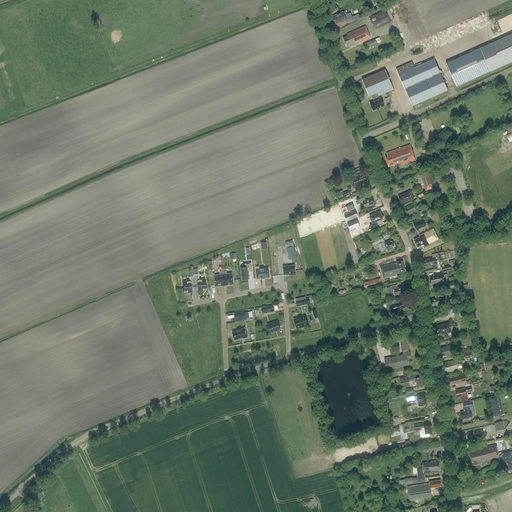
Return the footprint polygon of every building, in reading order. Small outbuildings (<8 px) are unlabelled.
[(399,11),(399,12),(402,18),(413,13),(410,7),(399,11)] [(375,29),(392,22),(387,10),(370,17),(375,29)] [(333,16),(336,24),(346,20),(352,17),(350,13),(345,15),(343,11),(333,16)] [(351,47),(371,38),(365,26),(347,34),(348,36),(343,38),(347,46),(350,45),(351,47)] [(457,87),(491,71),(492,71),(511,61),(511,34),(481,48),(447,64),(457,87)] [(412,62),(396,69),(405,89),(440,73),(434,59),(415,68),(412,62)] [(380,99),(379,96),(394,90),(386,70),(362,79),(370,96),(372,96),(374,101),(370,103),(374,111),(385,106),(381,98),(380,99)] [(413,106),(436,96),(448,90),(441,74),(405,90),(413,106)] [(388,157),(386,158),(389,167),(394,165),(395,166),(411,161),(411,163),(416,161),(410,145),(387,153),(388,157)] [(431,151),(422,155),(424,160),(433,157),(431,151)] [(428,172),(421,175),(426,190),(433,188),(428,172)] [(362,184),(368,182),(364,174),(360,175),(360,174),(350,179),(354,188),(362,185),(362,184)] [(402,204),(414,199),(411,191),(399,196),(402,204)] [(365,208),(374,204),(371,198),(366,200),(365,197),(357,201),(358,204),(362,202),(365,208)] [(407,215),(417,211),(414,204),(404,208),(407,215)] [(373,223),(384,219),(381,211),(370,216),(373,223)] [(345,217),(345,218),(347,222),(356,218),(358,217),(356,212),(345,217)] [(357,219),(348,223),(351,230),(360,226),(357,219)] [(423,219),(414,224),(417,230),(421,229),(420,227),(425,224),(424,220),(423,219)] [(423,244),(424,246),(438,240),(433,228),(423,233),(424,233),(419,235),(420,237),(414,240),(417,247),(423,244)] [(346,234),(354,262),(359,260),(351,232),(346,234)] [(382,236),(371,241),(373,246),(377,244),(381,252),(387,249),(388,250),(396,247),(393,240),(385,243),(382,236)] [(295,246),(287,248),(290,260),(298,258),(295,246)] [(442,267),(438,254),(432,255),(433,258),(426,259),(426,260),(425,260),(425,261),(425,264),(427,263),(427,266),(437,264),(438,268),(442,267)] [(396,274),(406,271),(403,261),(381,267),(384,278),(396,275),(396,274)] [(245,267),(241,268),(242,280),(249,279),(248,273),(253,273),(252,272),(251,263),(245,264),(245,267)] [(268,269),(260,269),(259,267),(256,267),(256,270),(257,279),(269,278),(268,269)] [(292,275),(292,276),(296,276),(295,267),(284,267),(284,275),(292,275)] [(220,275),(215,275),(216,286),(225,285),(223,269),(220,269),(219,269),(220,275)] [(227,269),(223,269),(225,285),(233,284),(232,273),(227,274),(227,269)] [(429,277),(430,282),(436,280),(436,279),(440,278),(440,280),(448,278),(447,275),(444,275),(443,273),(434,275),(434,276),(429,277)] [(194,277),(195,286),(198,285),(199,291),(203,291),(203,290),(207,290),(207,286),(206,286),(205,279),(201,279),(201,280),(199,281),(199,274),(193,275),(193,277),(194,277)] [(191,286),(195,286),(194,277),(193,277),(189,277),(190,282),(187,282),(187,281),(183,282),(184,289),(183,289),(183,292),(187,292),(188,293),(192,292),(191,286)] [(375,280),(364,283),(364,286),(365,289),(368,288),(372,287),(376,286),(375,283),(375,280)] [(395,296),(396,296),(406,293),(404,287),(398,288),(397,285),(387,288),(389,294),(394,292),(395,296)] [(444,297),(443,293),(435,295),(436,298),(429,300),(431,307),(441,304),(439,298),(444,297)] [(393,313),(400,311),(400,309),(406,308),(404,301),(398,303),(397,300),(386,303),(387,307),(391,306),(393,313)] [(245,312),(235,314),(236,321),(246,319),(245,312)] [(294,320),(297,328),(301,327),(301,328),(304,327),(304,326),(308,325),(306,316),(294,320)] [(271,324),(267,325),(270,333),(280,330),(277,321),(274,323),(273,322),(271,323),(271,324)] [(452,327),(450,327),(449,323),(434,326),(436,334),(441,333),(441,335),(451,332),(451,331),(453,331),(454,335),(457,334),(458,325),(452,325),(452,327)] [(241,329),(238,330),(237,331),(232,332),(235,340),(243,338),(243,339),(248,337),(245,328),(242,329),(241,329)] [(406,336),(399,337),(402,351),(403,351),(403,353),(404,355),(389,358),(389,357),(384,358),(386,367),(393,366),(393,368),(408,365),(407,360),(411,359),(410,351),(409,352),(408,350),(409,350),(406,336)] [(379,355),(375,343),(372,344),(378,362),(380,361),(378,355),(379,355)] [(441,357),(454,354),(451,345),(439,349),(441,357)] [(461,363),(458,364),(457,359),(445,362),(445,364),(443,365),(445,370),(446,369),(447,372),(459,369),(459,368),(462,367),(463,366),(462,364),(461,363)] [(466,382),(468,382),(466,373),(460,374),(460,376),(457,376),(449,378),(451,385),(456,384),(456,385),(458,384),(462,383),(466,382)] [(417,375),(408,377),(400,379),(401,384),(409,382),(409,381),(416,380),(417,388),(423,386),(421,377),(417,378),(417,375)] [(466,393),(472,391),(471,387),(465,389),(465,388),(455,391),(457,398),(461,397),(462,402),(468,400),(466,393)] [(417,399),(418,399),(419,406),(423,405),(423,404),(427,403),(425,396),(421,396),(421,395),(416,396),(417,399)] [(488,398),(493,417),(504,414),(500,395),(488,398)] [(474,411),(472,402),(463,404),(465,411),(460,412),(462,419),(472,417),(471,412),(474,411)] [(504,421),(496,422),(497,430),(505,429),(504,421)] [(424,423),(414,425),(415,431),(421,430),(423,438),(430,437),(430,434),(432,433),(431,425),(425,426),(424,423)] [(478,463),(499,457),(496,445),(469,452),(471,462),(473,462),(474,465),(478,464),(478,463)] [(511,469),(511,451),(502,454),(506,471),(511,469)] [(441,471),(439,461),(435,462),(435,461),(431,461),(431,462),(422,463),(423,465),(417,466),(419,481),(425,480),(424,473),(441,471)] [(429,483),(408,487),(409,492),(410,501),(432,497),(430,489),(433,489),(433,488),(441,486),(440,480),(429,482),(429,483)]
